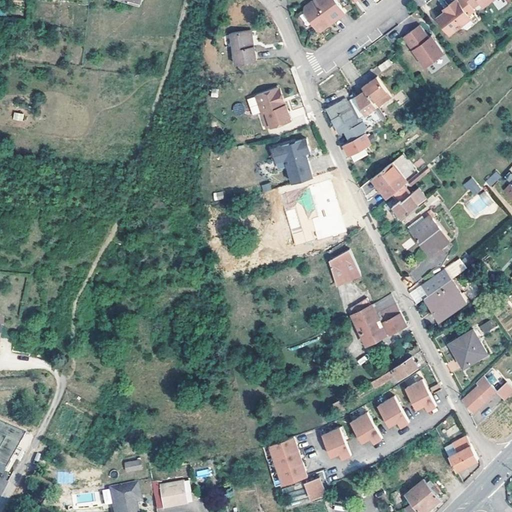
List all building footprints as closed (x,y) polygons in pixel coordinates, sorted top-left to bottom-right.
[(346,12),(337,0),(312,0),(304,6),(304,9),(318,29),(321,29),(326,25),(327,22),(330,20),(331,22),(346,12)] [(438,15),(450,31),(471,16),(469,13),(458,0),(453,0),(447,5),(449,8),(446,10),(438,15)] [(468,0),(458,0),(469,13),(475,9),(473,6),(468,0)] [(256,25),(239,24),(237,55),(258,56),(259,41),(256,41),(256,25)] [(429,36),(419,24),(404,35),(425,65),(444,51),(435,39),(430,39),(429,36)] [(390,63),(386,57),(375,64),(379,70),(390,63)] [(365,90),(355,96),(364,111),(375,105),(389,96),(385,90),(376,75),(361,85),(365,90)] [(281,103),(275,86),(255,93),(261,111),(259,112),(265,127),(289,118),(283,102),(281,103)] [(283,102),(277,86),(275,86),(281,103),(283,102)] [(337,123),(340,127),(357,117),(356,116),(361,113),(361,114),(365,112),(364,111),(355,96),(346,102),(343,96),(324,107),(335,124),(337,123)] [(13,119),(23,121),(24,114),(14,112),(13,119)] [(357,117),(340,127),(341,130),(342,129),(359,120),(357,117)] [(348,139),(361,130),(361,129),(363,127),(359,120),(342,129),(348,139)] [(369,141),(361,130),(348,139),(342,142),(348,152),(360,146),(369,141)] [(306,138),(276,146),(280,159),(285,157),(292,182),(313,176),(306,151),(310,150),(306,138)] [(364,153),(360,146),(348,152),(353,159),(364,153)] [(407,180),(408,180),(392,161),(372,176),(388,196),(396,190),(407,180)] [(417,172),(408,180),(407,180),(411,185),(430,169),(425,165),(417,172)] [(490,186),(501,177),(496,171),(485,181),(490,186)] [(331,179),(309,186),(318,216),(311,218),(318,240),(347,231),(331,179)] [(468,190),(470,188),(475,194),(480,190),(471,179),(464,185),(468,190)] [(269,182),(262,184),(263,190),(270,188),(269,182)] [(396,190),(388,196),(392,203),(395,207),(392,210),(398,218),(401,216),(419,203),(418,202),(422,198),(416,190),(410,194),(403,184),(396,190)] [(484,189),(465,205),(474,217),(494,201),(484,189)] [(284,208),(294,244),(314,239),(304,203),(284,208)] [(383,210),(378,204),(373,208),(378,214),(383,210)] [(448,239),(428,213),(409,228),(429,254),(431,251),(448,239)] [(358,271),(349,249),(328,259),(335,283),(358,271)] [(457,258),(443,268),(450,278),(458,272),(463,267),(457,258)] [(427,293),(450,278),(443,268),(421,284),(427,293)] [(465,300),(450,278),(427,293),(425,294),(434,307),(432,309),(438,319),(465,300)] [(419,283),(407,292),(412,303),(414,302),(423,296),(425,294),(427,293),(421,284),(419,283)] [(375,301),(369,304),(350,316),(364,344),(388,331),(389,332),(405,323),(397,308),(389,292),(375,301)] [(434,307),(425,294),(423,296),(432,309),(434,307)] [(350,316),(369,304),(365,297),(348,308),(350,316)] [(479,325),(483,333),(496,327),(493,319),(479,325)] [(485,351),(471,328),(448,342),(462,365),(485,351)] [(416,364),(410,355),(374,378),(377,384),(395,373),(398,376),(416,364)] [(472,411),(495,389),(496,388),(483,374),(475,382),(477,384),(461,400),(472,411)] [(423,379),(406,387),(417,408),(426,403),(429,409),(437,404),(423,379)] [(496,388),(495,389),(503,398),(511,389),(511,388),(504,379),(496,388)] [(379,404),(390,424),(399,420),(402,425),(410,420),(395,395),(379,404)] [(346,403),(343,396),(332,402),(335,409),(346,403)] [(368,411),(351,421),(363,441),(371,436),(375,441),(383,436),(368,411)] [(0,423),(0,471),(1,472),(23,435),(0,423)] [(340,427),(323,434),(332,455),(341,451),(343,457),(352,454),(340,427)] [(477,457),(465,434),(451,442),(455,452),(448,456),(455,469),(477,457)] [(294,436),(269,444),(282,482),(307,474),(294,436)] [(455,452),(451,442),(443,446),(448,456),(455,452)] [(123,462),(125,472),(143,469),(141,458),(123,462)] [(319,476),(304,481),(309,497),(324,492),(319,476)] [(439,498),(423,477),(405,492),(422,511),(439,498)] [(160,483),(159,479),(151,480),(155,506),(187,501),(185,491),(183,480),(160,483)] [(138,492),(136,481),(110,485),(114,511),(135,511),(133,500),(132,493),(138,492)] [(290,503),(306,498),(303,488),(287,493),(290,503)] [(401,500),(396,489),(391,493),(398,507),(401,505),(399,501),(401,500)]
